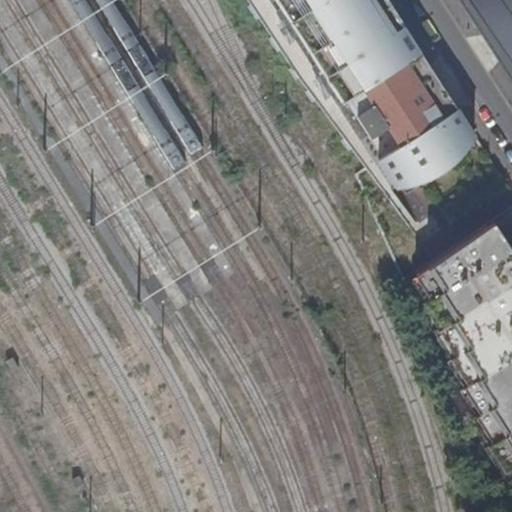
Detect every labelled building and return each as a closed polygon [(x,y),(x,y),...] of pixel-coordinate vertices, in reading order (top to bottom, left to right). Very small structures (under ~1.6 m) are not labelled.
[(384,191),(473,133),(456,106),(387,0),(245,0),(296,78),(384,191)] [(511,0),(457,0),(511,85),(511,0)] [(511,251),(491,220),(485,224),(511,264),(511,251)] [(511,264),(485,224),(422,270),(461,334),(469,329),(477,343),(469,347),(511,416),(511,264)] [(461,334),(422,270),(415,275),(429,298),(425,301),(454,357),(449,360),(466,386),(461,389),(478,415),(473,418),(489,445),(485,447),(502,474),(511,467),(511,416),(469,347),(477,343),(469,329),(461,334)] [(511,511),(511,488),(489,494),(492,511),(511,511)]
